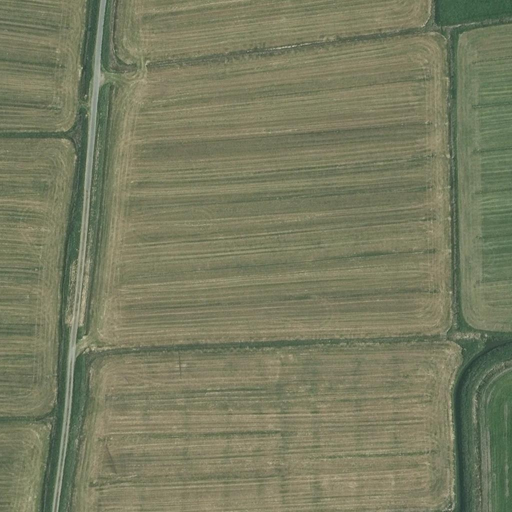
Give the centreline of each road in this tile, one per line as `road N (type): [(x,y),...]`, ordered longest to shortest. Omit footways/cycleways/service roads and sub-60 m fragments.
road 1 (track): [(103,0),(53,511)]
road 2 (track): [(511,353),(491,361),(470,392),(469,511)]
